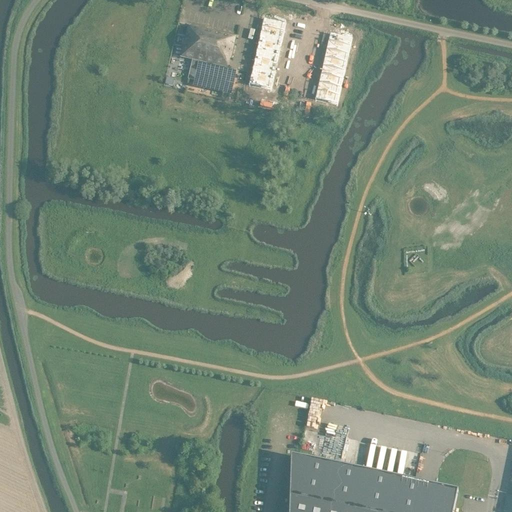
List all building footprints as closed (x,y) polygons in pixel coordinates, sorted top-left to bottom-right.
[(285,23),(264,18),(264,17),(262,26),(284,31),(286,22),(285,22),(285,23)] [(188,25),(181,56),(197,60),(227,67),(229,58),(231,58),(236,35),(202,28),(188,24),(188,25)] [(282,40),(284,31),(262,26),(260,35),(282,40)] [(351,37),(331,33),(331,32),(330,32),(328,41),(350,46),(352,36),(351,37)] [(280,48),(282,40),(260,35),(258,43),(280,48)] [(348,54),(350,46),(328,41),(326,50),(348,54)] [(278,56),(280,48),(258,43),(256,51),(278,56)] [(346,63),(348,54),(326,50),(324,58),(346,63)] [(276,64),(278,56),(256,51),(254,60),(276,64)] [(345,71),(346,63),(324,58),(322,66),(345,71)] [(274,73),(276,64),(254,60),(252,68),(274,73)] [(343,79),(345,71),(322,66),(321,74),(343,79)] [(273,81),(274,73),(252,68),(251,76),(273,81)] [(341,87),(343,79),(321,74),(319,83),(341,87)] [(271,91),(273,81),(251,76),(249,86),(249,85),(270,89),(270,90),(271,91)] [(339,96),(341,87),(319,83),(317,91),(339,96)] [(337,105),(339,96),(317,91),(315,100),(315,101),(316,100),(336,104),(336,105),(337,105)] [(291,455),(288,511),(453,511),(458,491),(429,484),(310,459),(291,455)]
